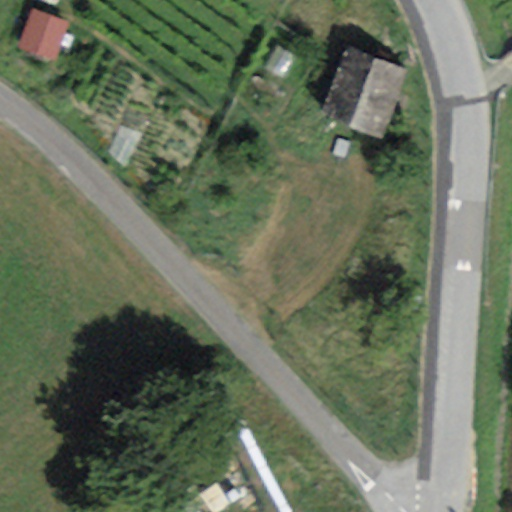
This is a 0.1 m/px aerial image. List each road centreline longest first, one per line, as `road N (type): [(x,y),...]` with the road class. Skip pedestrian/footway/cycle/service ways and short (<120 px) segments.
road 1 (unclassified): [(412,511),(302,408),(65,154),(0,104)]
road 2 (unclassified): [(446,511),(460,107),(450,54),(427,0)]
